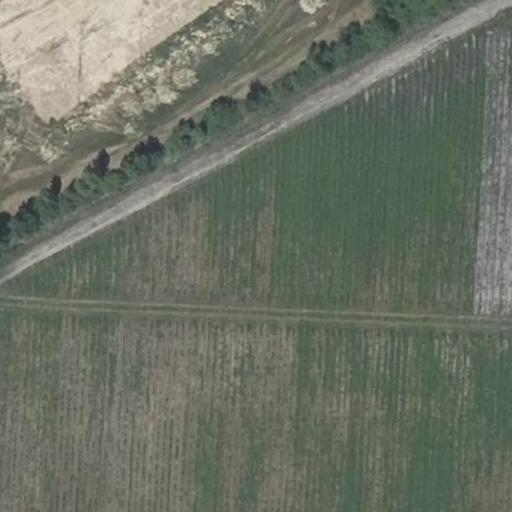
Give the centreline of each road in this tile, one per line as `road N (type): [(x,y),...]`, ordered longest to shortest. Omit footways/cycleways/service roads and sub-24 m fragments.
road 1 (track): [(0,276),(506,0)]
road 2 (track): [(0,302),(511,325)]
